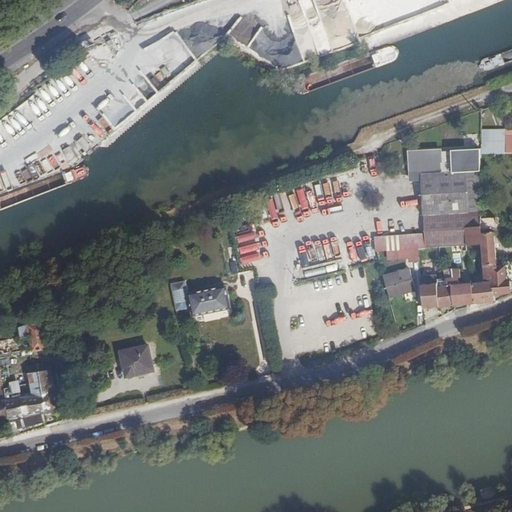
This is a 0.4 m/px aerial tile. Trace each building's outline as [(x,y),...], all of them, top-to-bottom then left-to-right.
[(244,33),(238,43),(249,49),(254,39),(244,33)] [(179,39),(167,50),(162,44),(155,51),(179,78),(199,60),(179,39)] [(96,144),(107,135),(94,120),(83,129),(96,144)] [(482,148),(482,153),(504,153),(505,143),(505,128),(482,128),(482,148)] [(69,148),(73,156),(83,151),(78,142),(69,148)] [(452,173),(482,172),(482,153),(482,148),(451,150),(451,151),(452,173)] [(426,175),(442,174),(441,152),(441,151),(414,153),(415,179),(426,178),(426,175)] [(451,151),(441,152),(442,174),(452,173),(451,151)] [(452,173),(442,174),(426,175),(426,178),(428,214),(441,214),(482,212),(482,172),(452,173)] [(441,214),(440,225),(440,229),(465,228),(468,228),(482,227),(482,219),(482,212),(441,214)] [(441,214),(428,214),(429,226),(440,225),(441,214)] [(499,233),(497,218),(482,219),(482,227),(483,227),(483,229),(495,229),(495,232),(495,233),(499,233)] [(429,226),(430,235),(430,247),(439,247),(466,245),(465,228),(440,229),(440,225),(429,226)] [(482,227),(468,228),(470,243),(484,242),(486,268),(499,267),(499,263),(495,233),(495,232),(483,233),(483,229),(483,227),(482,227)] [(418,235),(379,238),(380,251),(387,251),(400,250),(419,248),(418,235)] [(418,235),(419,248),(430,247),(430,235),(418,235)] [(267,237),(239,242),(243,267),(267,263),(266,252),(269,252),(267,237)] [(419,248),(400,250),(401,258),(412,258),(412,260),(420,259),(419,248)] [(401,258),(400,250),(387,251),(388,259),(401,258)] [(499,267),(486,268),(487,282),(495,282),(497,293),(511,292),(511,291),(511,279),(511,276),(508,276),(507,266),(499,267)] [(447,269),(447,271),(448,276),(450,284),(455,284),(456,303),(473,302),(472,283),(471,283),(471,280),(461,281),(461,278),(463,277),(462,269),(457,269),(457,268),(447,269)] [(386,277),(392,298),(419,289),(412,269),(386,277)] [(422,273),(425,305),(441,305),(439,277),(439,272),(422,273)] [(439,277),(441,305),(456,304),(456,303),(455,284),(450,284),(448,276),(439,277)] [(177,308),(192,306),(193,314),(230,307),(225,285),(188,292),(186,279),(171,282),(172,285),(177,308)] [(495,282),(487,282),(472,283),(473,302),(498,300),(497,293),(495,282)] [(43,321),(29,323),(34,347),(34,351),(49,348),(43,321)] [(0,388),(6,388),(1,359),(0,354),(34,347),(29,323),(21,326),(23,335),(0,340),(0,388)] [(129,375),(139,372),(138,365),(154,362),(150,344),(123,350),(129,375)] [(34,351),(34,347),(0,354),(1,359),(35,352),(34,351)] [(138,365),(139,372),(155,369),(154,362),(138,365)] [(11,419),(14,434),(47,423),(45,410),(60,407),(52,368),(41,363),(35,367),(36,371),(30,373),(33,390),(24,391),(24,393),(19,393),(19,392),(13,393),(13,397),(8,398),(11,419)] [(11,419),(8,398),(0,399),(0,417),(6,417),(6,420),(11,419)]
